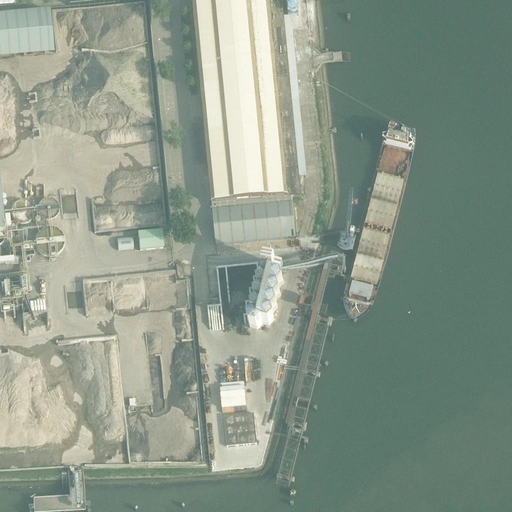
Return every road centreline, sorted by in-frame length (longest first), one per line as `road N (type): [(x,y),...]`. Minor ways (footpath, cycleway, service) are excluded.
road 1 (unclassified): [(198,252),(170,0)]
road 2 (unknown): [(61,34),(61,56),(22,63),(11,80),(28,164)]
